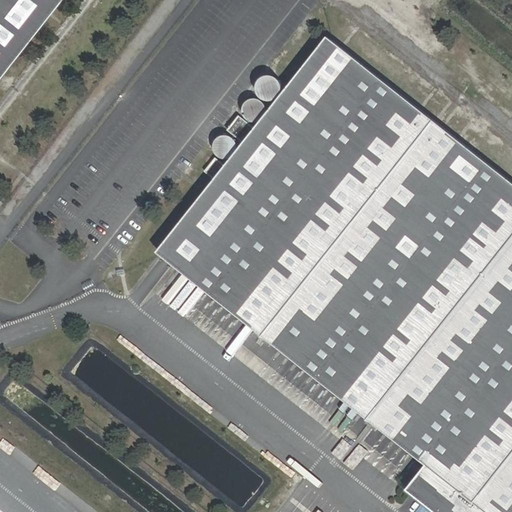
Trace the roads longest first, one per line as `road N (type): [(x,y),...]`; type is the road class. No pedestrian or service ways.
road 1 (track): [(334,0),(511,139)]
road 2 (track): [(0,107),(86,0)]
